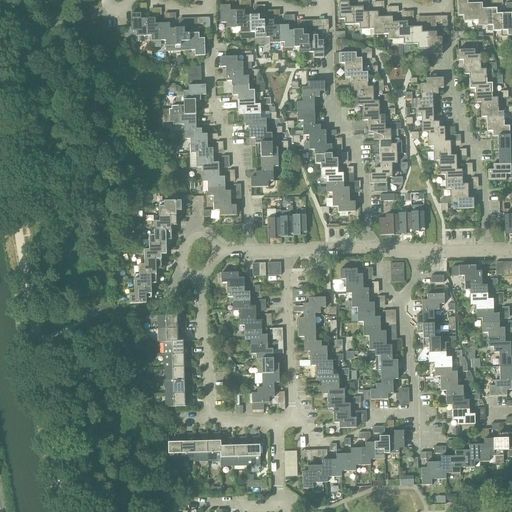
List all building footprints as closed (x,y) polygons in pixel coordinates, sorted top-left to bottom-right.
[(463,22),(472,22),(472,5),(467,5),(466,0),(456,0),(457,17),(463,17),(463,22)] [(338,3),(339,20),(344,20),(344,26),(354,25),(353,8),(348,8),(348,3),(338,3)] [(477,27),(487,27),(486,9),(482,10),(481,4),(472,5),(472,22),(477,22),(477,27)] [(226,29),(235,29),(235,12),(230,12),(230,6),(220,7),(220,24),(225,24),(226,29)] [(353,8),(354,25),(359,25),(359,31),(368,30),(368,13),(363,13),(363,8),(353,8)] [(496,9),(486,9),(487,27),(492,27),(492,32),(502,32),(501,15),(496,15),(496,9)] [(244,12),(235,12),(235,29),(240,29),(240,35),(250,34),(249,17),(244,17),(244,12)] [(383,35),(382,18),(378,18),(377,13),(368,13),(368,30),(373,30),(373,36),(383,35)] [(502,37),(511,36),(511,19),(511,20),(511,14),(501,15),(502,32),(502,37)] [(146,37),(145,20),(140,20),(140,15),(131,15),(131,32),(136,32),(136,37),(146,37)] [(259,17),(249,17),(250,34),(254,34),(255,40),(264,39),(264,22),(259,22),(259,17)] [(398,40),(397,23),(392,23),(392,18),(382,18),(383,35),(388,35),(388,40),(398,40)] [(155,19),(145,20),(146,37),(151,37),(151,42),(160,42),(160,25),(155,25),(155,19)] [(269,45),(279,44),(278,27),(273,27),(273,22),(264,22),(264,39),(269,39),(269,45)] [(412,45),(412,28),(407,28),(407,23),(397,23),(398,40),(403,40),(403,46),(412,45)] [(165,48),(175,47),(175,30),(170,30),(169,24),(160,25),(160,42),(165,42),(165,48)] [(292,49),(294,49),(293,32),(288,32),(288,27),(278,27),(279,44),(284,44),(284,53),(292,53),(292,49)] [(427,50),(426,33),(422,33),(421,28),(412,28),(412,45),(417,45),(417,50),(427,50)] [(184,30),(175,30),(175,47),(180,47),(180,53),(190,52),(189,35),(184,35),(184,30)] [(299,54),(308,54),(308,37),(303,37),(303,32),(293,32),(294,49),(299,49),(299,54)] [(442,55),(442,47),(442,38),(436,38),(436,33),(426,33),(427,50),(432,50),(432,55),(442,55)] [(199,35),(189,35),(190,52),(194,52),(195,58),(205,57),(204,40),(199,40),(199,35)] [(317,37),(308,37),(308,54),(313,54),(313,60),(323,59),(323,42),(317,42),(317,37)] [(475,57),(475,51),(457,52),(458,61),(463,61),(463,66),(480,66),(480,56),(475,57)] [(344,65),(344,70),(362,69),(361,60),(356,60),(356,55),(339,55),(339,65),(344,65)] [(225,73),(243,73),(242,63),(237,64),(237,58),(220,58),(220,69),(225,69),(225,73)] [(480,66),(463,66),(463,76),(469,76),(469,80),(486,80),(486,71),(480,71),(480,66)] [(350,79),(350,84),(367,84),(367,74),(362,74),(362,69),(344,70),(345,79),(350,79)] [(243,73),(225,73),(226,83),(231,83),(231,88),(249,87),(248,78),(243,78),(243,73)] [(433,95),(438,95),(438,90),(443,89),(443,79),(425,80),(426,85),(420,85),(421,95),(432,95),(433,95)] [(486,80),(469,80),(469,90),(475,90),(475,95),(492,94),(492,85),(486,85),(486,80)] [(301,88),(302,99),(314,98),(319,98),(319,93),(324,93),(324,82),(307,83),(307,88),(301,88)] [(356,93),(356,98),(373,98),(373,88),(367,88),(367,84),(350,84),(351,93),(356,93)] [(195,102),(200,102),(200,97),(206,97),(205,86),(201,86),(188,87),(188,92),(183,93),(183,102),(195,102)] [(249,87),(231,88),(231,97),(237,97),(237,102),(254,102),(254,92),(249,92),(249,87)] [(481,109),(498,108),(498,99),(492,99),(492,94),(475,95),(475,104),(480,104),(481,109)] [(432,95),(421,95),(421,100),(416,100),(416,110),(433,109),(433,95),(432,95)] [(314,113),(314,98),(302,99),(302,103),(296,103),(297,113),(314,113)] [(373,102),(373,98),(356,98),(356,108),(362,108),(362,113),(379,112),(379,102),(373,102)] [(169,117),(195,116),(195,102),(183,102),(183,107),(171,107),(171,109),(168,109),(168,111),(169,111),(169,117)] [(254,102),(237,102),(237,111),(243,111),(243,116),(260,116),(260,106),(254,106),(254,102)] [(486,123),(504,122),(503,113),(498,114),(498,108),(481,109),(481,118),(486,118),(486,123)] [(433,109),(416,110),(416,119),(422,119),(422,124),(433,123),(433,109)] [(368,122),(368,127),(385,126),(385,117),(379,117),(379,112),(362,113),(362,122),(368,122)] [(314,126),(314,113),(297,113),(297,122),(302,122),(303,127),(314,127),(314,126)] [(172,126),(178,126),(184,126),(184,131),(195,130),(196,130),(195,116),(169,117),(169,122),(172,122),(172,126)] [(260,116),(243,116),(243,126),(249,125),(249,130),(266,130),(266,120),(260,120),(260,116)] [(498,137),(509,137),(509,127),(504,127),(504,122),(486,123),(487,132),(492,132),(492,138),(498,138),(498,137)] [(427,138),(445,138),(444,128),(439,128),(439,123),(433,123),(422,124),(422,133),(427,133),(427,138)] [(314,127),(303,127),(303,137),(308,137),(308,142),(326,142),(325,131),(320,132),(320,126),(314,126),(314,127)] [(385,131),(385,126),(368,127),(368,136),(374,136),(374,141),(379,141),(391,140),(391,131),(385,131)] [(195,130),(184,131),(184,141),(190,141),(190,145),(207,145),(207,135),(201,135),(201,130),(196,130),(195,130)] [(266,130),(249,130),(249,140),(254,140),(255,145),(260,145),(260,144),(272,144),(272,135),(266,135),(266,130)] [(498,137),(498,138),(498,152),(511,151),(511,141),(510,142),(509,137),(498,137)] [(445,138),(427,138),(428,148),(433,147),(433,152),(450,152),(450,142),(445,142),(445,138)] [(379,141),(379,155),(397,155),(401,155),(401,143),(398,140),(391,140),(379,141)] [(326,146),(326,142),(308,142),(309,151),(314,151),(314,156),(331,155),(331,146),(326,146)] [(260,158),(278,158),(278,149),(272,149),(272,144),(260,144),(260,145),(260,158)] [(207,145),(190,145),(190,155),(195,155),(195,159),(213,159),(213,149),(207,149),(207,145)] [(511,151),(498,152),(498,165),(499,166),(510,166),(510,161),(511,160),(511,151)] [(450,152),(433,152),(433,162),(439,162),(439,166),(456,166),(456,156),(451,157),(450,152)] [(320,165),(320,170),(337,169),(337,160),(332,160),(331,155),(314,156),(314,165),(320,165)] [(380,169),(391,169),(391,164),(397,164),(397,155),(379,155),(380,169)] [(278,158),(260,158),(261,173),(273,173),(273,168),(278,168),(278,158)] [(201,169),(201,173),(219,173),(218,164),(213,164),(213,159),(195,159),(196,169),(201,169)] [(488,171),(488,181),(505,181),(505,175),(511,175),(510,166),(499,166),(498,165),(493,166),(493,171),(488,171)] [(456,166),(439,166),(439,176),(445,176),(445,181),(462,180),(461,171),(456,171),(456,166)] [(326,179),(326,184),(343,184),(343,174),(337,174),(337,169),(320,170),(320,179),(326,179)] [(373,184),(373,193),(387,193),(386,179),(392,179),(391,169),(380,169),(374,169),(374,175),(369,175),(369,185),(373,184)] [(219,178),(219,173),(201,173),(201,183),(207,183),(207,187),(224,187),(224,178),(219,178)] [(250,179),(251,188),(268,188),(268,182),(273,182),(273,173),(261,173),(255,173),(255,178),(250,179)] [(462,180),(445,181),(445,190),(450,190),(451,195),(468,195),(467,185),(462,185),(462,180)] [(332,194),(332,198),(349,198),(349,188),(343,188),(343,184),(326,184),(326,194),(332,194)] [(213,202),(230,202),(230,192),(224,192),(224,187),(207,187),(207,197),(213,197),(213,202)] [(468,195),(451,195),(451,204),(456,204),(456,210),(474,209),(473,199),(468,199),(468,195)] [(349,198),(332,198),(332,208),(337,208),(337,213),(355,213),(354,203),(349,203),(349,198)] [(158,208),(159,217),(175,217),(175,212),(181,212),(181,202),(163,203),(164,208),(158,208)] [(230,206),(230,202),(213,202),(213,212),(219,212),(219,217),(236,216),(236,206),(230,206)] [(424,234),(423,207),(419,207),(419,213),(411,213),(411,230),(411,233),(424,233),(424,234)] [(406,215),(398,215),(398,231),(399,231),(399,235),(411,234),(411,235),(412,235),(411,233),(411,230),(411,213),(411,208),(406,208),(406,215)] [(300,217),(292,217),(293,233),(293,234),(293,237),(305,236),(305,237),(306,237),(305,210),(300,210),(300,217)] [(399,237),(399,235),(399,231),(398,231),(398,215),(398,210),(394,210),(394,216),(385,216),(385,219),(379,220),(379,236),(398,236),(398,237),(399,237)] [(293,233),(292,217),(292,212),(288,212),(288,218),(280,218),(280,235),(280,238),(284,238),(292,238),(292,239),(293,239),(293,237),(293,234),(293,233)] [(280,239),(280,238),(280,235),(280,218),(280,213),(275,214),(275,220),(267,220),(267,237),(267,240),(272,240),(280,239)] [(153,222),(154,232),(170,231),(170,227),(176,226),(175,217),(159,217),(159,222),(153,222)] [(170,231),(154,232),(154,236),(148,237),(149,246),(165,246),(165,241),(171,241),(170,231)] [(143,251),(143,261),(160,260),(160,255),(166,255),(165,246),(149,246),(149,251),(143,251)] [(160,260),(143,261),(144,266),(138,266),(138,275),(155,275),(155,270),(161,270),(160,260)] [(464,283),(481,282),(481,272),(475,272),(475,267),(458,267),(458,278),(464,277),(464,283)] [(345,280),(345,285),(362,285),(362,275),(357,276),(356,270),(340,270),(340,281),(345,280)] [(226,284),(226,289),(243,288),(243,279),(238,279),(238,274),(221,274),(221,284),(226,284)] [(133,281),(133,290),(150,289),(150,284),(156,284),(155,275),(138,275),(139,280),(133,281)] [(481,286),(481,282),(464,283),(464,292),(470,292),(470,297),(487,296),(487,286),(481,286)] [(351,295),(351,300),(368,299),(368,290),(362,290),(362,285),(345,285),(346,295),(351,295)] [(243,293),(243,288),(226,289),(227,298),(232,298),(232,303),(249,303),(249,293),(243,293)] [(128,295),(128,305),(146,304),(145,299),(151,299),(150,289),(133,290),(134,295),(128,295)] [(421,302),(421,311),(432,311),(433,311),(438,311),(438,306),(444,305),(443,295),(426,296),(426,301),(421,302)] [(487,296),(470,297),(470,306),(475,306),(475,311),(493,311),(493,301),(487,301),(487,296)] [(314,314),(314,315),(320,314),(320,309),(325,309),(325,299),(308,299),(308,305),(302,305),(302,314),(314,314)] [(357,309),(357,314),(374,313),(374,304),(368,304),(368,299),(351,300),(351,309),(357,309)] [(249,303),(232,303),(232,313),(238,313),(238,317),(255,317),(255,307),(249,308),(249,303)] [(416,316),(416,325),(433,325),(433,311),(432,311),(421,311),(422,316),(416,316)] [(493,315),(493,311),(475,311),(476,320),(481,320),(481,325),(498,325),(498,315),(493,315)] [(362,323),(362,328),(380,328),(379,318),(374,318),(374,313),(357,314),(357,323),(362,323)] [(297,319),(298,329),(315,328),(314,315),(314,314),(302,314),(303,319),(297,319)] [(157,317),(157,330),(176,329),(177,330),(184,330),(184,323),(179,323),(179,319),(176,319),(176,316),(157,317)] [(255,317),(238,317),(238,327),(244,327),(244,332),(261,331),(260,322),(255,322),(255,317)] [(422,335),(422,340),(434,340),(434,339),(433,325),(416,325),(417,335),(422,335)] [(498,329),(498,325),(481,325),(481,334),(487,334),(487,340),(504,339),(504,329),(498,329)] [(315,328),(298,329),(298,339),(303,338),(303,343),(315,343),(315,328)] [(368,337),(368,342),(385,342),(385,332),(380,332),(380,328),(362,328),(363,338),(368,337)] [(176,329),(157,330),(157,343),(162,343),(182,343),(185,343),(185,336),(180,336),(180,332),(177,332),(177,330),(176,329)] [(250,341),(250,346),(266,346),(266,336),(261,336),(261,331),(244,332),(244,341),(250,341)] [(428,350),(428,354),(445,354),(445,344),(439,344),(439,339),(434,339),(434,340),(422,340),(423,350),(428,350)] [(504,343),(504,339),(487,340),(487,349),(493,349),(493,354),(498,354),(510,353),(510,343),(504,343)] [(380,357),(391,356),(391,347),(386,347),(385,342),(368,342),(369,352),(374,352),(374,357),(380,357)] [(182,343),(162,343),(163,356),(182,355),(183,356),(190,355),(190,349),(185,349),(185,345),(182,345),(182,343)] [(321,343),(315,343),(303,343),(304,353),(309,353),(309,357),(326,357),(326,348),(321,348),(321,343)] [(255,360),(257,360),(272,360),(272,351),(267,351),(266,346),(250,346),(250,355),(255,355),(255,360)] [(511,357),(510,358),(510,353),(498,354),(499,368),(511,367),(511,357)] [(433,364),(434,369),(451,368),(451,358),(445,359),(445,354),(428,354),(428,364),(433,364)] [(182,355),(163,356),(163,369),(182,368),(183,369),(191,369),(191,362),(185,362),(185,358),(183,358),(183,356),(182,355)] [(380,357),(380,371),(397,371),(397,361),(391,361),(391,356),(380,357)] [(315,367),(315,372),(332,371),(332,362),(326,362),(326,357),(309,357),(309,367),(315,367)] [(261,375),(279,374),(278,365),(272,365),(272,360),(257,360),(257,375),(261,375)] [(511,377),(511,367),(499,368),(499,382),(499,383),(511,383),(511,377)] [(182,368),(163,369),(164,382),(183,381),(183,382),(191,382),(191,375),(186,375),(186,371),(183,371),(183,369),(182,368)] [(439,378),(440,383),(457,382),(457,373),(451,373),(451,368),(434,369),(434,378),(439,378)] [(332,377),(332,371),(315,372),(315,382),(321,382),(321,386),(338,386),(338,376),(332,377)] [(380,385),(392,385),(392,381),(397,380),(397,371),(380,371),(380,385)] [(279,374),(261,375),(262,385),(262,388),(262,389),(274,388),(273,384),(279,384),(279,374)] [(183,381),(164,382),(165,395),(183,394),(184,395),(191,394),(192,388),(186,388),(186,384),(183,384),(183,382),(183,381)] [(446,397),(463,397),(462,387),(457,387),(457,382),(440,383),(440,392),(445,392),(446,397)] [(499,383),(499,382),(494,382),(494,388),(489,388),(489,398),(506,397),(506,392),(511,392),(511,391),(511,386),(511,383),(499,383)] [(392,395),(392,385),(380,385),(375,385),(375,391),(370,391),(370,401),(387,400),(387,395),(392,395)] [(327,396),(327,400),(344,400),(343,391),(338,391),(338,386),(321,386),(321,396),(327,396)] [(274,396),(274,392),(274,388),(262,389),(262,388),(256,389),(256,394),(251,394),(251,404),(252,404),(263,404),(269,404),(268,398),(274,398),(274,396)] [(183,394),(165,395),(165,408),(193,407),(192,401),(187,401),(187,396),(184,396),(184,395),(183,394)] [(451,406),(451,411),(469,411),(468,401),(463,401),(463,397),(446,397),(446,406),(451,406)] [(332,410),(333,415),(350,414),(349,405),(344,405),(344,400),(327,400),(327,410),(332,410)] [(469,411),(451,411),(452,421),(457,420),(457,426),(474,426),(474,415),(469,415),(469,411)] [(356,429),(355,424),(355,419),(350,419),(350,414),(333,415),(333,424),(338,424),(338,429),(356,429)] [(403,432),(393,432),(393,437),(388,437),(389,455),(398,455),(398,449),(404,449),(403,432)] [(209,442),(207,443),(207,462),(220,462),(220,447),(220,434),(213,434),(214,440),(209,440),(209,442)] [(493,440),(493,457),(503,457),(503,451),(507,451),(507,434),(497,434),(498,440),(493,440)] [(181,444),(181,443),(181,435),(174,435),(175,441),(170,441),(170,444),(168,444),(168,463),(181,463),(181,444)] [(183,443),(181,443),(181,444),(181,463),(194,462),(194,443),(194,435),(187,435),(188,440),(183,440),(183,443)] [(196,443),(194,443),(194,462),(207,462),(207,443),(207,435),(200,435),(201,440),(196,440),(196,443)] [(389,455),(388,437),(379,438),(379,443),(374,443),(374,461),(384,460),(384,455),(389,455)] [(246,447),(246,466),(247,471),(256,471),(255,466),(259,466),(259,438),(253,439),(253,444),(248,444),(248,447),(246,447)] [(222,447),(220,447),(220,462),(220,467),(233,467),(233,448),(233,447),(233,439),(226,439),(227,445),(222,445),(222,447)] [(235,447),(233,447),(233,448),(233,467),(246,466),(246,447),(246,439),(239,439),(240,444),(235,444),(235,447)] [(478,446),(479,463),(488,462),(488,457),(493,457),(493,440),(483,440),(483,446),(478,446)] [(359,449),(360,466),(370,466),(370,461),(374,461),(374,443),(364,443),(365,449),(359,449)] [(464,451),(464,469),(474,468),(474,463),(479,463),(478,446),(469,446),(469,451),(464,451)] [(345,455),(346,472),(355,472),(355,466),(360,466),(359,449),(350,449),(350,455),(345,455)] [(460,474),(459,469),(464,469),(464,451),(454,452),(455,457),(450,457),(450,475),(460,474)] [(331,461),(331,478),(341,478),(341,472),(346,472),(345,455),(336,455),(336,461),(331,461)] [(450,475),(450,457),(440,458),(440,463),(435,463),(436,480),(445,480),(445,475),(450,475)] [(317,467),(318,494),(320,494),(322,492),(322,486),(321,486),(321,484),(327,484),(326,478),(331,478),(331,461),(321,461),(321,466),(317,467)] [(426,469),(421,469),(421,486),(431,486),(431,480),(436,480),(435,463),(426,463),(426,469)] [(302,490),(311,489),(311,492),(313,494),(318,494),(317,467),(307,467),(307,472),(302,472),(302,490)]
